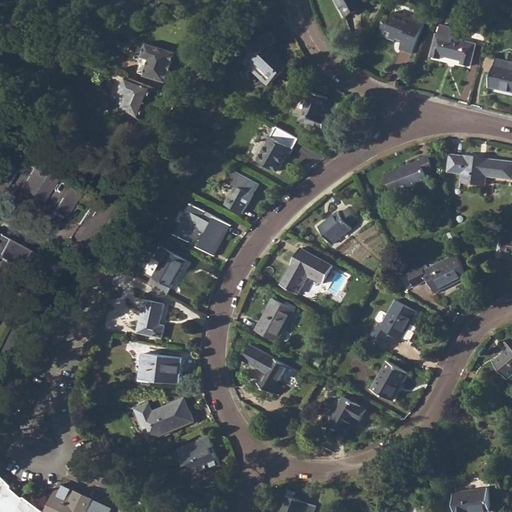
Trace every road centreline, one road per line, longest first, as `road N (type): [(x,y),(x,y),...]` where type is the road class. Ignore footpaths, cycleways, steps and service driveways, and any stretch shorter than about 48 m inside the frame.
road 1 (residential): [(423,113),(319,183),(241,267),(220,319),(215,375),(234,425),(260,457)]
road 2 (residential): [(260,457),(324,468),(365,462),(401,442),(440,397),(472,334),(511,310)]
road 3 (residential): [(255,0),(163,144),(83,235)]
road 4 (residential): [(423,113),(330,64),(305,28),(298,0)]
road 5 (track): [(83,235),(0,385)]
road 6 (residential): [(83,235),(93,274),(50,395)]
road 7 (residential): [(83,235),(51,263),(0,357)]
road 8 (residential): [(50,395),(12,449),(32,465),(60,465),(66,450)]
